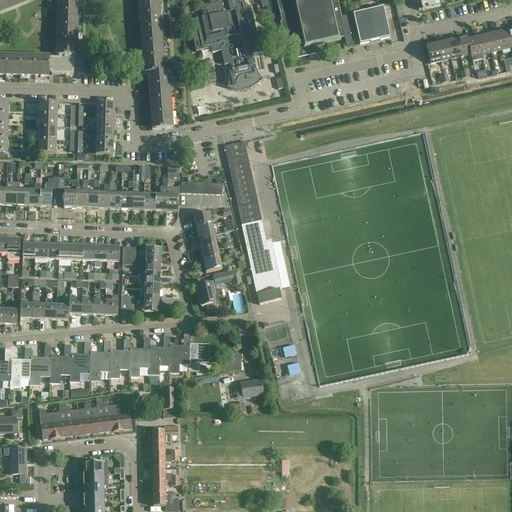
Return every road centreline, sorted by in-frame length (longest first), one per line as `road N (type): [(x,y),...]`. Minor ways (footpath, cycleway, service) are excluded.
road 1 (residential): [(294,112),(131,145),(132,95),(0,92)]
road 2 (residential): [(188,323),(166,238),(0,230)]
road 3 (residential): [(136,511),(135,455),(121,442),(41,453),(41,511)]
road 4 (residential): [(0,341),(188,323)]
road 5 (residential): [(294,112),(303,110),(296,79),(404,54),(413,33)]
